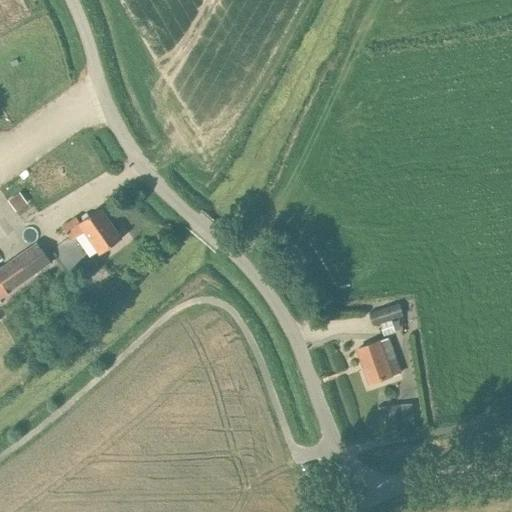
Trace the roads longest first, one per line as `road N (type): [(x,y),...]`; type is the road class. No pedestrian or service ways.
road 1 (unclassified): [(359,499),(294,335),(248,270),(136,159),(114,124),(70,0)]
road 2 (unclassified): [(359,499),(511,467)]
